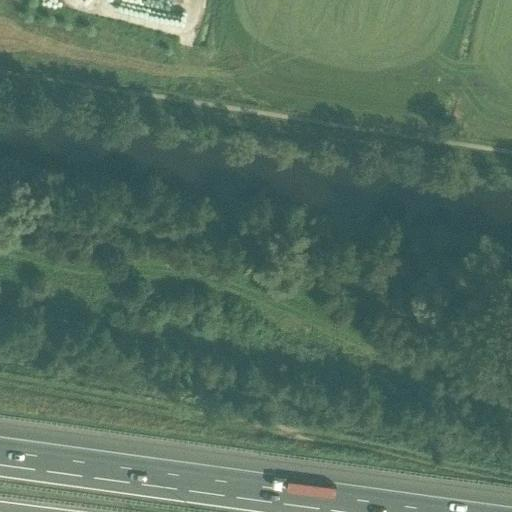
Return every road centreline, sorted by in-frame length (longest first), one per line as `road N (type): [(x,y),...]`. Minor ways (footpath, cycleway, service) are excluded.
road 1 (track): [(0,249),(276,302),(407,354),(511,359)]
road 2 (motorway): [(399,511),(0,458)]
